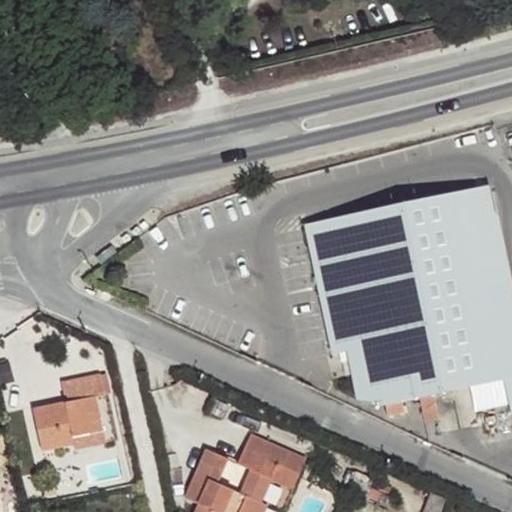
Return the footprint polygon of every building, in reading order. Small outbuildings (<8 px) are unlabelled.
[(511,298),(488,186),(307,226),(333,355),(348,352),(359,400),(386,404),(388,416),(405,412),(403,400),(420,396),(433,393),(470,385),(475,410),(496,405),(491,381),(504,378),(509,403),(511,413),(511,412),(511,298)] [(110,396),(106,375),(62,383),(66,404),(33,411),(42,452),(73,446),(73,439),(103,433),(95,399),(110,396)] [(504,378),(491,381),(496,405),(509,403),(504,378)] [(433,393),(420,396),(426,422),(439,419),(433,393)] [(306,460),(251,436),(237,466),(249,471),(239,494),(218,486),(229,460),(207,450),(186,499),(198,506),(195,511),(264,511),(267,506),(261,504),(272,481),(294,490),(306,460)]
